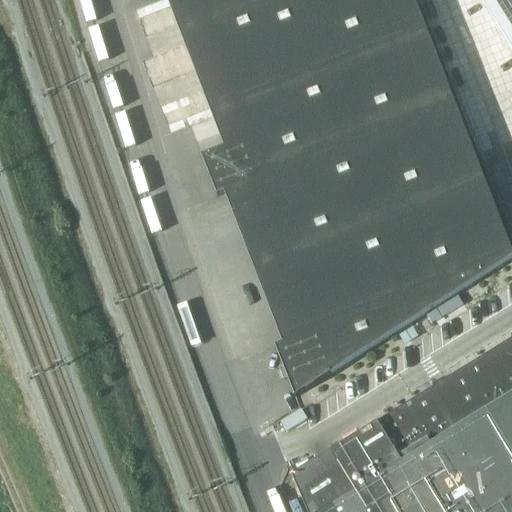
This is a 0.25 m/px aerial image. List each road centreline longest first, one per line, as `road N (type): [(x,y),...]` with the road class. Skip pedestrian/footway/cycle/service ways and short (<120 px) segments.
road 1 (unclassified): [(270,511),(185,291),(95,0)]
road 2 (unknown): [(254,472),(511,307)]
road 3 (unknown): [(445,0),(511,162)]
